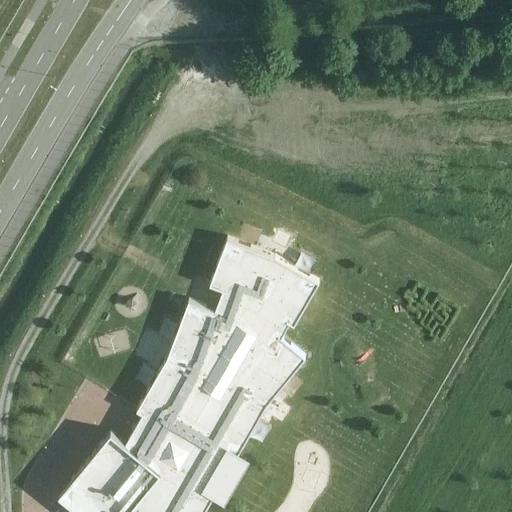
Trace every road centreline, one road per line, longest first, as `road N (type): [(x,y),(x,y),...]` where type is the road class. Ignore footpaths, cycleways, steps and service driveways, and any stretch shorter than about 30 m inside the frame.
road 1 (track): [(0,410),(19,358),(154,138),(194,101)]
road 2 (secondary): [(0,218),(133,0)]
road 3 (secondary): [(75,0),(0,129)]
